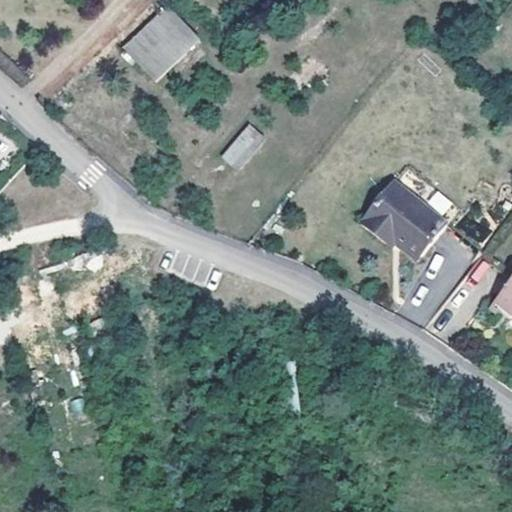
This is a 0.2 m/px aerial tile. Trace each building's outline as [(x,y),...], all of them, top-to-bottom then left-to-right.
[(162,86),(202,43),(171,10),(127,52),(162,86)] [(225,156),(240,168),(267,137),(251,125),(225,156)] [(447,225),(395,183),(365,220),(391,242),(394,238),(422,259),(447,225)] [(444,215),(452,202),(435,191),(427,204),(444,215)] [(418,262),(422,259),(394,238),(391,242),(418,262)]
